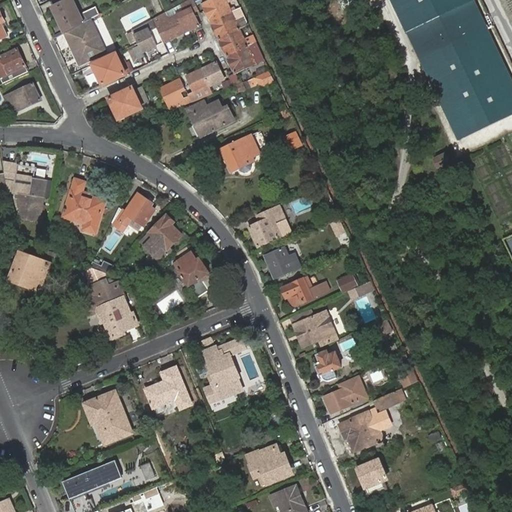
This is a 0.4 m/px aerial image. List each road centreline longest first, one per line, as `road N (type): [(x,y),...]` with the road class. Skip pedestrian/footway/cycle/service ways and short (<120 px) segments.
road 1 (track): [(386,0),(412,59),(396,236),(511,419)]
road 2 (residential): [(261,305),(231,244),(205,214),(164,177),(84,138)]
road 3 (residential): [(261,305),(36,396)]
road 4 (residential): [(344,511),(261,305)]
road 5 (track): [(511,148),(441,0)]
road 6 (residential): [(70,107),(213,40)]
